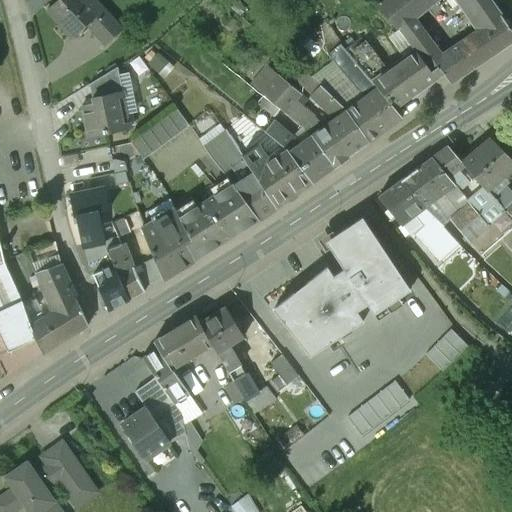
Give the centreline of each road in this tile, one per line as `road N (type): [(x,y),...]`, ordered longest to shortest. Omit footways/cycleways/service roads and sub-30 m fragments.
road 1 (secondary): [(511,77),(106,342)]
road 2 (residential): [(106,342),(61,238),(13,0)]
road 3 (secondary): [(106,342),(0,417)]
